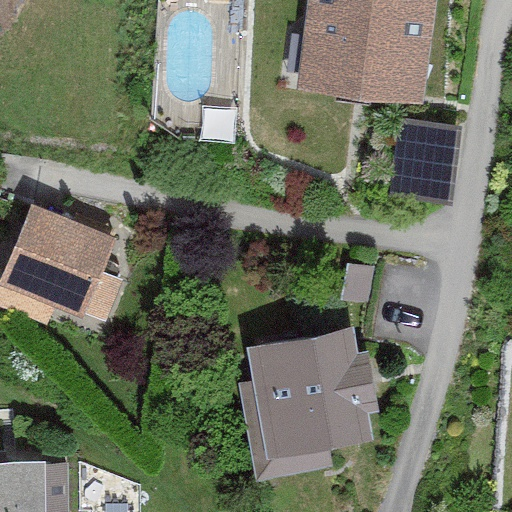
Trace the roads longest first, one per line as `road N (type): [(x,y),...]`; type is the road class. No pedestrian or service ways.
road 1 (residential): [(457,240),(139,190)]
road 2 (residential): [(457,240),(401,511)]
road 3 (residential): [(507,0),(457,240)]
